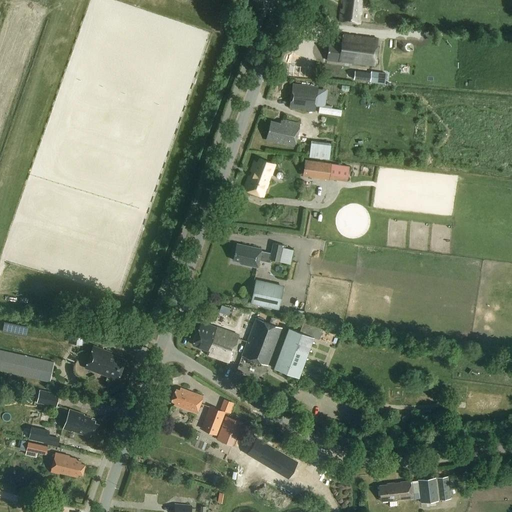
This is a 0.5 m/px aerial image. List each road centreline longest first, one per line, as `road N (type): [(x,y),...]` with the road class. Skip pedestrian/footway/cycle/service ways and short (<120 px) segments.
road 1 (unclassified): [(511,448),(358,461),(162,345)]
road 2 (tertiary): [(162,345),(279,22)]
road 3 (tertiary): [(103,511),(162,345)]
